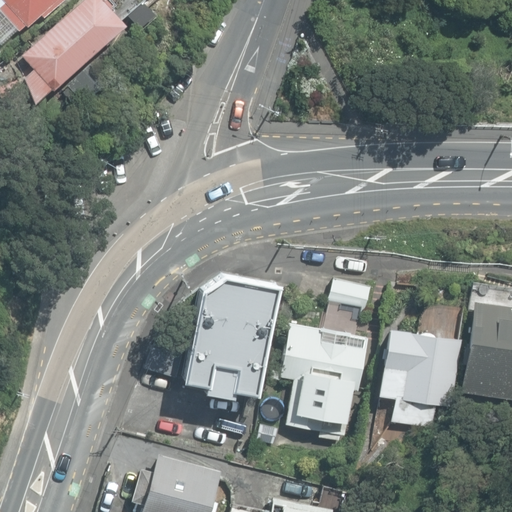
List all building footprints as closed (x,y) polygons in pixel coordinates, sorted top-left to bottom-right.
[(0,3),(0,10),(17,30),(24,24),(26,26),(39,14),(43,17),(60,0),(2,0),(3,0),(0,3)] [(119,19),(139,0),(109,0),(112,3),(109,6),(110,3),(106,0),(79,0),(20,54),(33,69),(24,76),(33,103),(50,87),(52,89),(124,24),(119,19)] [(0,83),(0,95),(3,104),(23,96),(15,77),(0,83)] [(209,389),(237,394),(238,388),(261,392),(282,279),(225,269),(203,284),(186,378),(210,383),(209,389)] [(326,302),(364,311),(370,286),(332,277),(326,302)] [(459,392),(511,399),(511,310),(510,310),(511,305),(472,299),(466,345),(462,345),(460,362),(463,363),(459,392)] [(317,435),(337,439),(338,432),(342,433),(350,387),(356,389),(366,337),(287,322),(274,392),(289,395),(284,421),(318,428),(317,435)] [(389,420),(430,426),(434,403),(451,406),(459,338),(386,326),(375,393),(392,396),(391,404),(388,403),(386,415),(389,416),(389,420)] [(143,366),(173,375),(186,335),(160,328),(149,346),(143,366)] [(255,439),(272,443),(276,427),(259,423),(255,439)] [(138,511),(206,511),(219,469),(156,451),(151,470),(138,466),(129,499),(141,502),(138,511)] [(346,511),(351,493),(321,486),(317,505),(270,495),(267,507),(262,506),(262,508),(230,501),(227,511),(346,511)]
